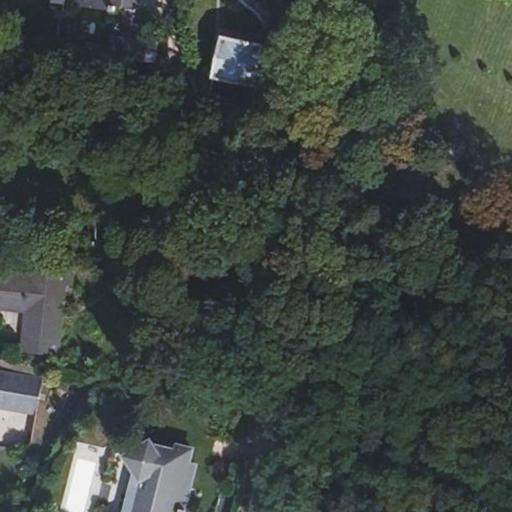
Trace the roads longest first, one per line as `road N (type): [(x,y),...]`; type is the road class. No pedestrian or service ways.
road 1 (residential): [(256,511),(262,355),(240,228),(209,146)]
road 2 (residential): [(209,146),(175,131),(0,107)]
road 3 (residential): [(209,146),(181,75),(171,0)]
